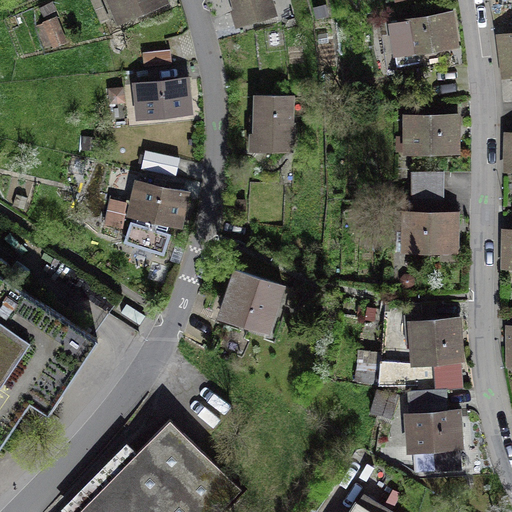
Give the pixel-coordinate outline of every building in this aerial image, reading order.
[(53,0),(36,10),(40,18),(57,8),(53,0)] [(108,0),(119,23),(171,0),(170,0),(108,0)] [(232,6),(237,25),(278,14),(274,0),(234,0),(235,5),(232,6)] [(447,13),(408,19),(409,32),(411,32),(414,48),(401,50),(403,64),(417,62),(415,52),(452,46),(449,21),(447,13)] [(44,23),(35,27),(44,48),(53,44),(54,46),(68,40),(57,16),(43,21),(44,23)] [(511,33),(502,35),(503,48),(507,75),(511,74),(511,33)] [(171,49),(143,51),(144,64),(172,61),(171,49)] [(190,74),(133,81),(137,117),(194,110),(192,91),(190,74)] [(256,130),(251,130),(250,148),(294,149),(296,93),(257,92),(256,110),(256,130)] [(458,115),(409,115),(409,136),(412,136),(412,152),(454,152),(454,131),(454,127),(458,127),(458,115)] [(181,161),(155,157),(153,170),(178,174),(181,161)] [(412,172),(412,200),(443,199),(443,185),(443,171),(412,172)] [(130,203),(127,214),(133,215),(184,226),(188,206),(192,189),(136,176),(130,203)] [(248,199),(230,197),(229,209),(246,211),(248,199)] [(110,199),(106,223),(129,226),(132,219),(133,215),(127,214),(130,203),(110,199)] [(412,200),(408,200),(407,231),(410,231),(410,250),(453,251),(453,228),(453,224),(457,224),(458,213),(443,212),(443,199),(412,200)] [(129,226),(125,239),(165,251),(171,232),(132,219),(129,226)] [(48,413),(98,338),(2,274),(9,263),(0,257),(0,442),(29,400),(48,413)] [(229,288),(220,313),(273,331),(289,282),(237,264),(229,288)] [(127,304),(121,312),(139,324),(145,316),(127,304)] [(460,318),(406,322),(408,343),(415,342),(416,362),(459,359),(457,335),(457,330),(461,329),(460,318)] [(418,390),(441,389),(461,388),(459,359),(416,362),(400,361),(384,360),(381,386),(417,386),(418,390)] [(409,391),(413,450),(433,449),(435,470),(462,468),(460,447),(462,447),(460,425),(459,409),(443,410),(441,389),(418,390),(409,391)] [(378,390),(371,411),(392,419),(400,396),(392,392),(378,390)] [(77,511),(219,511),(242,489),(170,418),(77,511)] [(396,511),(363,491),(356,501),(372,511),(396,511)] [(372,511),(356,501),(349,511),(372,511)]
